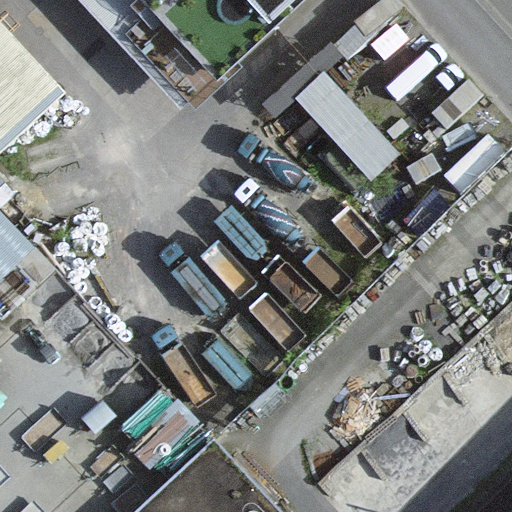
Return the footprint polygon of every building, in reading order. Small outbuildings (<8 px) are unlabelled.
[(310,0),(75,0),(182,117),(310,0)] [(0,15),(0,158),(72,93),(0,15)] [(373,187),(401,160),(312,69),(284,95),(373,187)] [(0,210),(0,275),(33,245),(0,210)] [(283,511),(214,437),(133,511),(283,511)]
